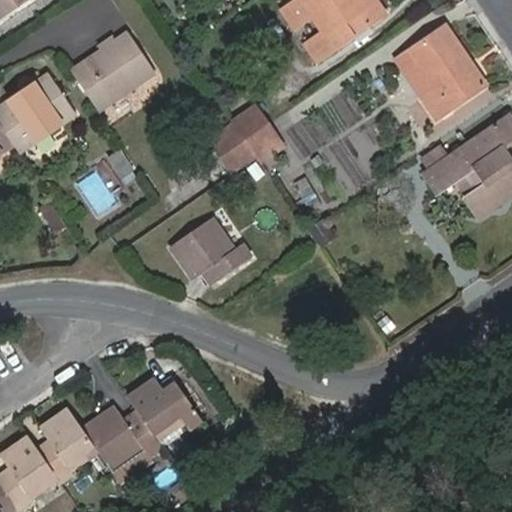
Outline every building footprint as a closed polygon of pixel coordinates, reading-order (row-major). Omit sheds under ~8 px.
[(0,0),(0,20),(29,0),(0,0)] [(370,25),(385,14),(374,0),(301,0),(284,12),(295,26),(312,14),(324,33),(306,45),(316,61),(351,36),(343,24),(361,12),(370,25)] [(439,118),(486,84),(448,26),(410,52),(434,88),(424,96),(439,118)] [(72,71),(99,111),(156,73),(128,33),(72,71)] [(0,124),(15,146),(20,154),(77,115),(50,75),(0,108),(0,124)] [(257,106),(234,122),(237,128),(246,140),(269,124),(257,106)] [(511,160),(504,148),(511,142),(511,120),(509,117),(448,158),(440,148),(423,160),(430,171),(426,174),(439,193),(476,167),(488,185),(468,199),(480,217),(511,194),(511,160)] [(0,156),(15,146),(0,124),(0,156)] [(262,164),(285,147),(269,124),(246,140),(258,158),(262,164)] [(238,172),(258,158),(246,140),(237,128),(217,142),(238,172)] [(213,285),(251,258),(225,221),(218,226),(213,218),(171,247),(195,281),(205,274),(213,285)] [(189,429),(202,420),(178,384),(164,392),(155,379),(128,397),(139,412),(157,437),(182,419),(189,429)] [(73,475),(71,472),(99,452),(84,430),(69,408),(41,428),(50,442),(38,450),(59,480),(61,483),(73,475)] [(154,460),(151,456),(163,447),(157,437),(139,412),(125,422),(115,408),(84,430),(99,452),(121,482),(154,460)] [(33,503),(31,500),(59,480),(38,450),(28,437),(1,456),(10,469),(0,476),(0,479),(22,510),(33,503)] [(19,511),(22,510),(0,479),(0,511),(19,511)]
